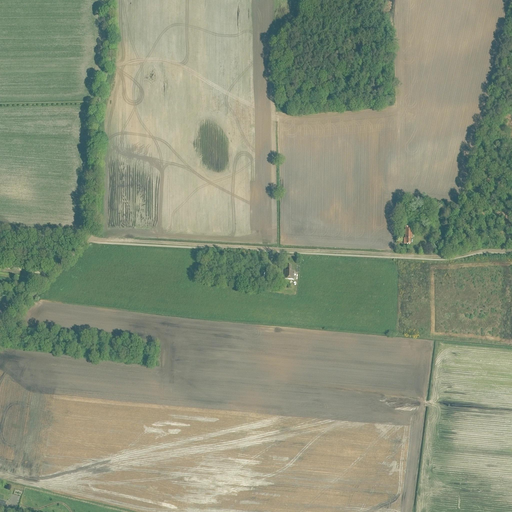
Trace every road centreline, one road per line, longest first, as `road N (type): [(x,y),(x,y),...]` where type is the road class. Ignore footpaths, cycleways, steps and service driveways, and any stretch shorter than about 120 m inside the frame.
road 1 (track): [(92,236),(427,257),(511,251)]
road 2 (unclassified): [(0,335),(92,236),(108,0)]
